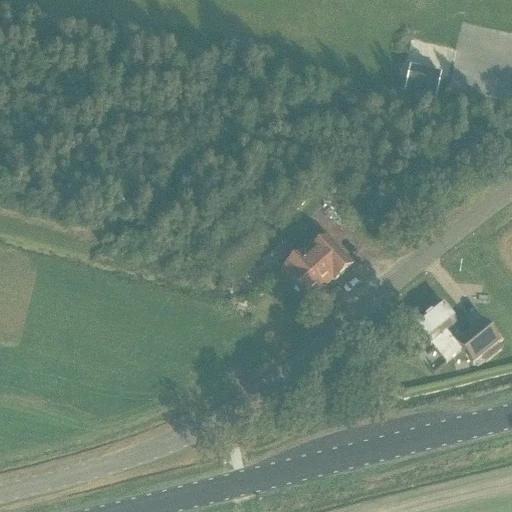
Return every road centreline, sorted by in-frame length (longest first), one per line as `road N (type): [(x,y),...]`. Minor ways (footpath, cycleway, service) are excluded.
road 1 (tertiary): [(0,496),(169,445),(263,395),(511,190)]
road 2 (secondary): [(129,511),(511,416)]
